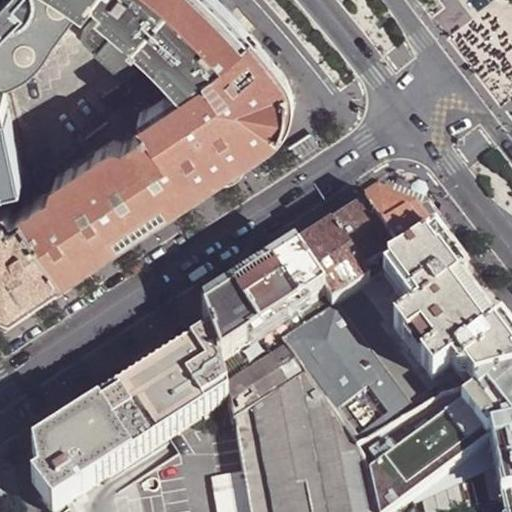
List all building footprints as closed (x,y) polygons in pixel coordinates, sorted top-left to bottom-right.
[(0,0),(0,91),(4,91),(31,0),(0,0)] [(85,5),(78,0),(31,0),(4,91),(18,85),(32,74),(44,61),(51,49),(85,5)] [(85,5),(97,15),(105,3),(101,0),(88,0),(85,5)] [(101,0),(105,3),(141,30),(149,21),(180,41),(222,3),(218,0),(101,0)] [(233,16),(222,3),(180,41),(149,21),(141,30),(105,3),(97,15),(86,29),(84,32),(84,38),(87,44),(123,76),(149,106),(210,64),(211,64),(250,36),(233,16)] [(272,62),(250,36),(211,64),(210,64),(149,106),(139,113),(145,123),(148,128),(144,131),(122,145),(121,144),(113,142),(54,180),(53,188),(53,190),(38,199),(81,264),(168,208),(270,142),(275,138),(284,128),(290,116),(292,102),(290,89),(284,77),(272,62)] [(119,87),(101,98),(112,115),(130,104),(119,87)] [(0,91),(0,186),(13,183),(15,183),(19,179),(21,173),(4,91),(0,91)] [(311,132),(289,145),(297,157),(320,144),(311,132)] [(430,211),(391,192),(378,199),(396,209),(416,215),(427,230),(432,227),(439,223),(430,211)] [(0,302),(12,308),(81,264),(38,199),(29,205),(12,216),(8,209),(0,211),(0,302)] [(378,199),(366,207),(402,261),(434,240),(430,235),(427,230),(416,215),(396,209),(378,199)] [(346,220),(333,229),(369,284),(388,272),(391,269),(402,261),(366,207),(346,220)] [(337,307),(369,284),(333,229),(312,243),(296,253),(326,298),(334,309),(337,307)] [(438,245),(434,240),(402,261),(391,269),(388,272),(389,277),(398,291),(400,293),(409,305),(417,315),(394,332),(406,349),(408,348),(422,367),(420,369),(432,386),(454,369),(474,394),(511,382),(511,347),(502,334),(466,283),(446,255),(438,245)] [(213,337),(224,367),(275,332),(326,298),(296,253),(268,271),(227,299),(204,314),(213,337)] [(389,277),(388,272),(369,284),(337,307),(417,418),(441,403),(454,399),(474,394),(454,369),(432,386),(420,369),(422,367),(408,348),(406,349),(394,332),(417,315),(409,305),(402,311),(398,312),(395,310),(391,306),(390,302),(392,298),(400,293),(398,291),(389,277)] [(409,305),(400,293),(392,298),(390,302),(391,306),(395,310),(398,312),(402,311),(409,305)] [(334,309),(326,298),(275,332),(289,351),(357,455),(417,418),(337,307),(334,309)] [(289,351),(275,332),(224,367),(230,395),(236,424),(287,392),(289,389),(289,384),(274,360),(289,351)] [(50,511),(57,511),(70,504),(139,457),(230,395),(224,367),(213,337),(188,354),(144,382),(112,403),(94,414),(51,443),(33,454),(34,458),(39,482),(34,486),(43,500),(50,511)] [(287,392),(236,424),(249,511),(374,511),(363,464),(357,455),(289,351),(274,360),(289,384),(289,389),(287,392)] [(511,511),(511,382),(474,394),(454,399),(441,403),(417,418),(357,455),(363,464),(374,511),(398,511),(413,502),(417,508),(499,469),(507,511),(511,511)] [(230,395),(139,457),(70,504),(57,511),(249,511),(236,424),(230,395)]
